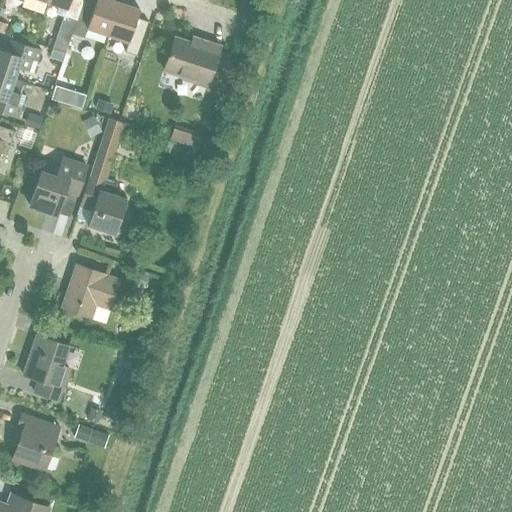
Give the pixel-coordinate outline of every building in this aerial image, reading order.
[(18,0),(23,2),(22,6),(42,13),(46,1),(46,0),(18,0)] [(46,0),(46,1),(67,8),(64,16),(76,20),(82,0),(46,0)] [(82,0),(76,20),(72,33),(83,37),(86,28),(107,35),(118,2),(112,0),(82,0)] [(118,2),(107,35),(128,42),(124,51),(136,55),(148,21),(136,17),(139,9),(118,2)] [(58,36),(54,49),(65,53),(69,40),(58,36)] [(206,86),(220,46),(203,40),(201,47),(174,38),(163,70),(184,77),(183,79),(206,86)] [(0,74),(14,79),(18,67),(33,72),(41,50),(10,40),(6,51),(0,48),(0,74)] [(51,49),(48,57),(60,61),(63,53),(51,49)] [(224,63),(220,76),(231,79),(234,67),(224,63)] [(14,79),(0,74),(0,112),(18,118),(25,95),(21,94),(24,83),(14,79)] [(71,90),(67,105),(80,109),(85,95),(71,90)] [(98,100),(94,110),(109,115),(112,105),(98,100)] [(28,115),(24,126),(36,129),(39,119),(28,115)] [(92,118),(81,123),(90,139),(100,133),(92,118)] [(89,174),(81,200),(94,204),(87,225),(114,234),(126,198),(114,195),(118,183),(106,179),(123,123),(107,118),(89,174)] [(208,151),(213,138),(173,125),(169,138),(208,151)] [(0,152),(6,155),(14,131),(0,126),(0,152)] [(24,128),(20,140),(31,144),(35,132),(24,128)] [(163,141),(159,153),(168,156),(172,145),(163,141)] [(77,194),(86,166),(62,158),(59,168),(56,166),(53,175),(40,171),(29,205),(56,214),(64,190),(77,194)] [(110,310),(121,279),(105,274),(106,273),(75,263),(60,308),(90,318),(95,305),(110,310)] [(136,270),(131,281),(144,285),(148,274),(136,270)] [(145,291),(141,302),(160,308),(165,294),(151,289),(150,293),(145,291)] [(58,400),(68,368),(61,366),(68,346),(36,335),(22,375),(38,380),(33,392),(58,400)] [(124,355),(120,367),(133,371),(137,359),(124,355)] [(90,409),(87,420),(98,424),(101,413),(90,409)] [(44,470),(59,426),(21,413),(17,426),(22,428),(11,459),(44,470)] [(45,511),(48,507),(15,496),(10,507),(0,503),(0,511),(45,511)]
